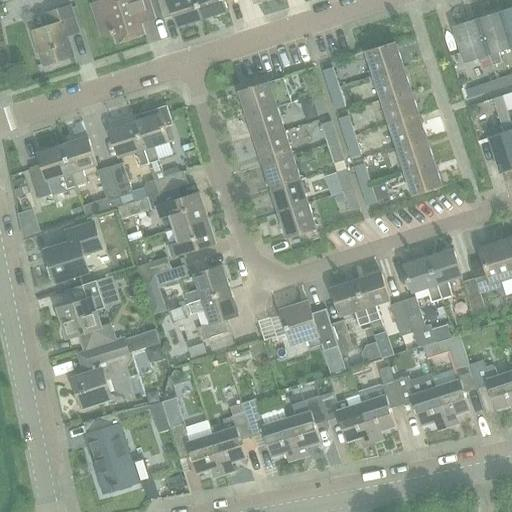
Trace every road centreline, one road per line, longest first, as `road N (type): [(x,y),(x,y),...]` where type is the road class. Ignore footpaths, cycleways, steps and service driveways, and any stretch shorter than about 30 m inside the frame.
road 1 (residential): [(511,207),(287,279),(250,258),(189,61)]
road 2 (tertiary): [(51,511),(0,268)]
road 3 (tertiary): [(277,511),(511,461)]
road 4 (residential): [(189,61),(385,0)]
road 5 (residential): [(0,122),(189,61)]
